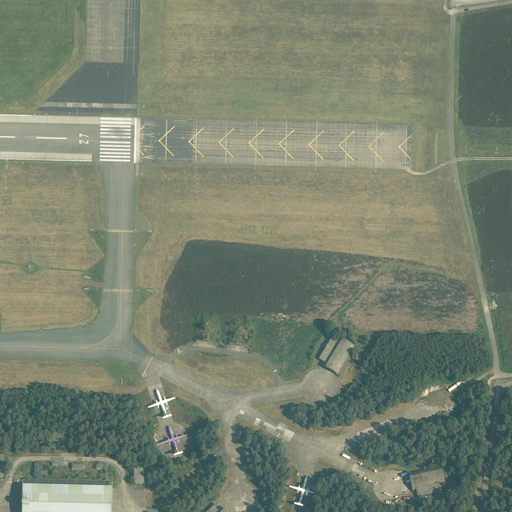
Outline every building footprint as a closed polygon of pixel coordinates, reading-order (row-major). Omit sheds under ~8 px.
[(217,315),(201,313),(193,321),(192,340),(197,340),(212,342),(219,343),(222,324),(217,315)] [(250,319),(234,317),(227,325),(225,344),(231,345),(246,347),(252,347),(255,329),(250,319)] [(339,337),(336,341),(331,338),(318,359),(323,363),(321,366),(338,376),(349,357),(355,347),(350,344),(352,341),(346,337),(344,340),(339,337)] [(70,432),(53,432),(53,436),(51,436),(50,442),(59,442),(58,444),(61,444),(61,447),(69,448),(69,442),(70,442),(70,437),(73,437),(73,433),(70,433),(70,432)] [(441,466),(409,473),(413,492),(416,492),(418,498),(442,492),(441,486),(445,485),(444,480),(448,479),(447,471),(443,472),(441,466)] [(144,469),(133,469),(133,484),(144,484),(144,469)] [(37,480),(23,480),(23,486),(22,486),(21,511),(110,511),(111,489),(110,489),(110,482),(108,482),(108,480),(105,480),(105,482),(39,480),(37,480)]
